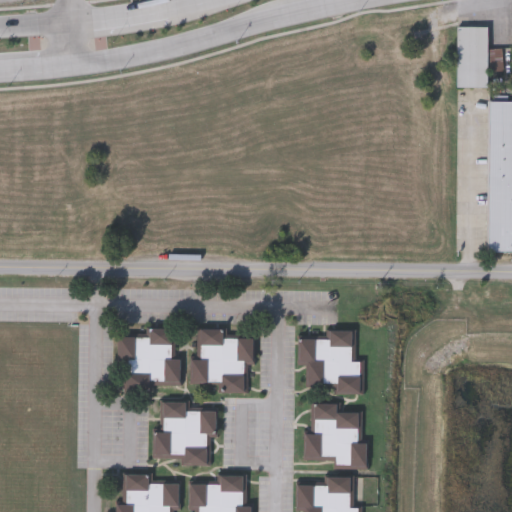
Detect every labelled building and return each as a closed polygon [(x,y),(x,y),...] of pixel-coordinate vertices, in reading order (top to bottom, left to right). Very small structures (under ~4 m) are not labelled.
[(456,27),(486,27),(486,88),(456,88),(456,27)] [(511,252),(488,252),(488,101),(511,101),(511,252)] [(145,337),(145,328),(174,328),(174,358),(180,358),(180,386),(152,386),(152,392),(118,392),(118,337),(145,337)] [(253,338),(253,364),(247,364),(246,393),(219,393),(219,385),(189,384),(189,360),(196,360),(196,329),(224,329),(224,338),(253,338)] [(354,330),(354,361),(363,361),(362,395),(333,395),(333,388),(304,388),(304,366),(296,366),(297,339),(325,340),(325,330),(354,330)] [(188,402),(188,410),(215,411),(215,437),(210,437),(209,466),(180,465),(180,460),(151,459),(152,432),(159,432),(159,401),(188,402)] [(366,469),(332,469),(332,461),(302,461),(302,434),(309,434),(309,403),(340,404),(340,412),(361,412),(361,440),(367,440),(366,469)] [(114,511),(114,504),(122,504),(122,474),(151,474),(151,483),(179,483),(179,509),(172,509),(171,511),(114,511)] [(187,484),(216,484),(216,475),(246,475),(245,505),(251,505),(251,511),(194,511),(187,511),(187,484)] [(360,507),(360,511),(294,511),(294,485),(323,485),(323,476),(354,476),(354,507),(360,507)]
